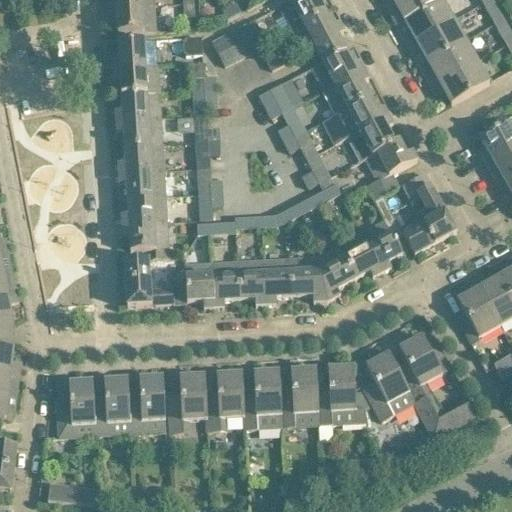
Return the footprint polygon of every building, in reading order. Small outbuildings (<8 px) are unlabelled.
[(154,9),(153,0),(114,0),(115,1),(109,2),(109,12),(154,9)] [(322,0),(298,0),(279,11),(291,34),(325,16),(317,3),(322,0)] [(392,2),(396,0),(379,0),(384,8),(388,6),(387,4),(391,2),(392,2)] [(395,28),(441,2),(439,0),(396,0),(392,2),(391,2),(387,4),(388,6),(384,8),(395,28)] [(416,45),(453,23),(441,2),(395,28),(408,50),(412,48),(411,46),(415,44),(416,45)] [(498,15),(491,2),(482,7),(490,20),(498,15)] [(235,7),(223,15),(223,27),(241,17),(235,7)] [(155,36),(154,9),(109,12),(110,22),(116,22),(117,38),(155,36)] [(214,12),(199,13),(200,29),(215,29),(214,12)] [(343,54),(342,52),(343,51),(339,43),(337,40),(343,37),(338,27),(332,30),(325,16),(291,34),(304,58),(315,52),(321,63),(322,63),(323,64),(325,65),(342,55),(343,54)] [(195,34),(194,19),(184,19),(185,34),(195,34)] [(419,70),(465,44),(453,23),(416,45),(415,44),(411,46),(412,48),(408,50),(419,70)] [(510,36),(503,23),(494,28),(501,41),(510,36)] [(267,47),(255,24),(235,34),(248,58),(260,52),(259,51),(267,47)] [(248,58),(235,34),(224,40),(236,64),(248,58)] [(236,64),(224,40),(212,47),(224,71),(236,64)] [(202,59),(201,41),(185,42),(186,60),(202,59)] [(157,71),(156,44),(118,46),(119,63),(112,63),(113,73),(157,71)] [(439,86),(477,65),(465,44),(419,70),(431,92),(436,90),(435,88),(439,86)] [(324,96),(363,75),(358,65),(352,69),(343,51),(342,52),(343,54),(342,55),(325,65),(323,64),(322,63),(321,63),(322,66),(311,72),(324,96)] [(281,53),(266,61),(265,62),(272,74),(287,66),(281,53)] [(451,108),(489,87),(477,65),(439,86),(435,88),(436,90),(431,92),(435,99),(443,95),(451,108)] [(216,80),(204,81),(203,68),(191,69),(192,95),(216,94),(216,80)] [(159,97),(157,71),(113,73),(113,84),(120,83),(121,99),(159,97)] [(336,119),(370,101),(362,87),(368,84),(363,75),(324,96),(336,119)] [(292,112),(280,88),(259,99),(272,124),(282,119),(281,118),(292,112)] [(217,108),(216,94),(192,95),(194,121),(206,120),(205,108),(217,108)] [(160,123),(159,97),(121,99),(122,115),(115,115),(116,126),(160,123)] [(334,149),(348,142),(388,121),(383,111),(377,115),(370,101),(336,119),(322,126),(334,149)] [(304,136),(298,124),(292,112),(281,118),(282,119),(288,130),(278,135),(284,146),(304,136)] [(485,151),(479,155),(484,165),(511,149),(511,134),(507,126),(501,117),(482,128),(488,138),(480,142),(485,151)] [(207,133),(206,120),(194,121),(195,147),(219,146),(218,132),(207,133)] [(393,130),(388,121),(348,142),(361,166),(365,163),(364,162),(394,147),(394,146),(387,133),(393,130)] [(162,149),(160,123),(116,126),(116,136),(123,136),(124,151),(162,149)] [(316,158),(304,136),(284,146),(290,157),(299,152),(306,164),(316,158)] [(392,178),(417,165),(411,155),(406,158),(398,143),(394,146),(394,147),(364,162),(365,163),(376,185),(367,190),(374,203),(383,199),(398,191),(392,178)] [(220,159),(219,146),(195,147),(197,173),(209,172),(208,160),(220,159)] [(163,175),(162,149),(124,151),(125,167),(118,167),(119,178),(163,175)] [(511,188),(511,149),(484,165),(502,194),(511,188)] [(329,183),(316,158),(306,164),(312,176),(302,181),(308,192),(329,183)] [(221,185),(210,186),(209,172),(197,173),(198,199),(222,198),(221,185)] [(165,201),(163,175),(119,178),(119,188),(126,188),(127,203),(165,201)] [(455,238),(423,178),(402,189),(409,202),(417,197),(431,223),(404,238),(383,199),(374,203),(385,225),(384,225),(394,243),(402,238),(410,253),(414,260),(455,238)] [(511,188),(502,194),(507,205),(511,202),(511,188)] [(334,189),(322,196),(321,196),(326,205),(339,198),(334,189)] [(223,212),(222,198),(198,199),(200,225),(212,224),(211,212),(223,212)] [(166,227),(165,201),(127,203),(128,219),(121,219),(122,229),(166,227)] [(312,213),(307,204),(297,209),(302,218),(312,213)] [(296,221),(292,212),(282,217),(287,226),(296,221)] [(276,231),(275,221),(260,222),(261,232),(276,231)] [(250,232),(249,222),(234,223),(235,233),(250,232)] [(394,243),(384,225),(360,238),(382,277),(391,272),(388,267),(402,259),(401,258),(410,253),(402,238),(394,243)] [(168,263),(166,227),(122,229),(123,240),(129,240),(130,256),(150,255),(151,264),(168,263)] [(212,238),(212,228),(197,229),(197,239),(212,238)] [(227,238),(227,228),(212,228),(212,238),(227,238)] [(382,277),(360,238),(337,250),(355,284),(369,276),(372,282),(382,277)] [(0,276),(12,274),(9,259),(7,250),(2,251),(2,253),(0,253),(0,276)] [(355,284),(337,250),(315,262),(327,306),(340,299),(337,294),(355,284)] [(327,306),(315,262),(289,264),(291,302),(312,301),(313,307),(327,306)] [(511,262),(508,265),(511,271),(511,272),(499,280),(511,302),(511,262)] [(186,308),(184,274),(170,275),(171,294),(150,295),(148,263),(124,264),(127,311),(186,308)] [(291,302),(289,264),(263,265),(266,310),(276,309),(275,303),(291,302)] [(266,310),(263,265),(237,267),(239,305),(255,304),(255,310),(266,310)] [(239,305),(237,267),(211,268),(214,313),(224,312),(224,306),(239,305)] [(214,313),(211,268),(184,270),(184,274),(186,308),(203,307),(203,313),(214,313)] [(16,297),(14,289),(12,274),(0,276),(0,301),(7,300),(12,300),(11,298),(16,297)] [(511,323),(511,302),(499,280),(486,287),(482,280),(473,284),(476,289),(477,288),(480,292),(479,292),(500,330),(511,323)] [(476,289),(473,284),(452,296),(463,315),(456,319),(468,341),(475,337),(479,342),(500,330),(479,292),(480,292),(477,288),(476,289)] [(7,300),(0,301),(0,326),(9,324),(11,326),(12,331),(13,331),(12,324),(9,308),(18,306),(16,297),(11,298),(12,300),(7,300)] [(0,372),(10,374),(10,375),(14,376),(15,374),(19,374),(20,366),(12,365),(14,350),(13,342),(13,331),(12,331),(11,326),(9,324),(0,326),(0,372)] [(444,421),(426,388),(449,375),(437,352),(430,356),(421,340),(399,352),(406,366),(396,372),(395,372),(408,397),(414,408),(433,445),(476,422),(469,408),(444,421)] [(395,372),(396,372),(388,358),(366,370),(373,384),(362,390),(381,427),(394,420),(393,419),(414,408),(408,397),(395,372)] [(502,384),(511,378),(511,358),(493,369),(502,384)] [(328,388),(317,389),(316,389),(318,417),(317,417),(318,430),(332,430),(332,429),(367,427),(364,413),(356,414),(353,371),(327,372),(328,388)] [(0,397),(16,399),(19,374),(15,374),(14,376),(10,375),(10,374),(0,372),(0,397)] [(316,389),(317,389),(316,373),(290,374),(291,390),(280,391),(279,391),(281,419),(280,419),(281,432),(281,433),(295,432),(295,431),(318,430),(317,417),(318,417),(316,389)] [(279,391),(280,391),(279,375),(253,377),(254,393),(243,393),(242,393),(244,421),(243,421),(244,435),(258,434),(258,433),(281,432),(280,419),(281,419),(279,391)] [(242,393),(243,393),(242,377),(216,379),(217,395),(206,395),(205,395),(206,423),(207,437),(221,436),(220,422),(243,421),(244,421),(242,393)] [(205,395),(206,395),(205,379),(179,381),(180,397),(167,397),(169,439),(183,438),(183,425),(206,423),(205,395)] [(140,409),(129,410),(131,439),(166,437),(163,382),(139,383),(140,409)] [(131,439),(129,410),(128,384),(104,385),(105,411),(94,412),(95,441),(131,439)] [(95,441),(94,412),(92,386),(68,387),(69,413),(58,414),(58,405),(56,405),(58,443),(95,441)] [(13,424),(16,399),(0,397),(0,434),(2,422),(13,424)] [(0,495),(11,497),(16,450),(0,447),(0,495)] [(49,489),(47,506),(98,511),(97,495),(49,489)] [(169,511),(168,491),(156,492),(157,511),(169,511)] [(131,511),(131,500),(117,500),(117,511),(131,511)]
